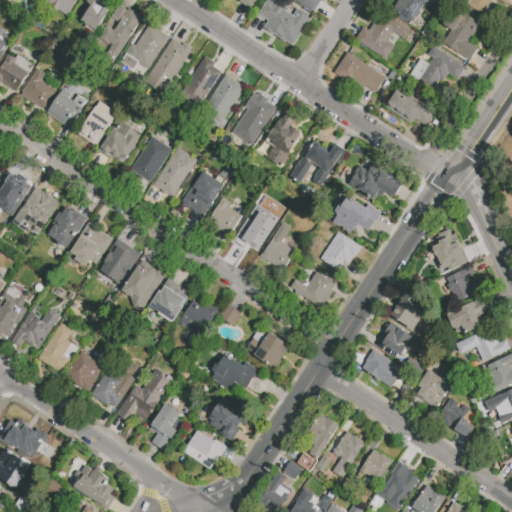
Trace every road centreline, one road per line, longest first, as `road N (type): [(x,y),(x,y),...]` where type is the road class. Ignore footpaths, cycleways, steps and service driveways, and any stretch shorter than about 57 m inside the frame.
road 1 (tertiary): [(450,176),(244,478),(191,503)]
road 2 (residential): [(335,347),(0,124)]
road 3 (residential): [(450,176),(181,0)]
road 4 (residential): [(204,511),(0,376)]
road 5 (residential): [(511,499),(319,371)]
